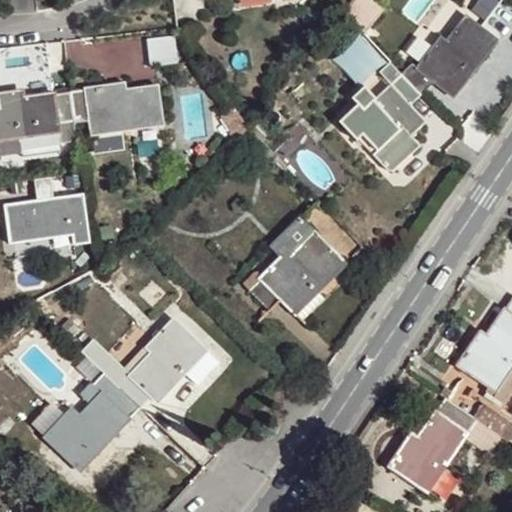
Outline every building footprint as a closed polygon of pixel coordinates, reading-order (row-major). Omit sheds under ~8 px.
[(378,0),(348,0),(342,9),(361,29),(385,6),(378,0)] [(410,60),(399,70),(420,91),(433,79),(453,93),(497,38),(466,14),(442,43),(437,40),(416,64),(410,60)] [(174,35),(147,39),(149,53),(151,66),(178,62),(174,35)] [(409,102),(420,91),(399,70),(389,60),(378,70),(391,84),(376,98),(366,86),(353,98),(358,104),(339,121),(354,137),(351,139),(353,142),(356,139),(380,162),(390,171),(419,143),(410,133),(425,117),(409,102)] [(71,92),(76,121),(90,119),(93,135),(165,124),(159,86),(119,92),(118,85),(71,92)] [(59,124),(76,121),(71,92),(17,100),(15,94),(0,96),(0,155),(27,152),(24,139),(60,134),(59,124)] [(34,199),(2,204),(8,244),(71,234),(73,244),(91,241),(83,192),(53,197),(49,176),(31,179),(34,199)] [(281,256),(258,277),(247,288),(270,311),(282,300),(303,321),(326,300),(318,291),(344,265),(314,232),(284,260),(281,256)] [(247,288),(258,277),(252,270),(240,282),(247,288)] [(511,306),(502,323),(487,345),(481,341),(464,366),(495,386),(492,390),(511,402),(511,400),(511,306)] [(107,371),(142,404),(152,393),(158,398),(192,365),(200,373),(217,356),(176,315),(153,338),(158,343),(130,371),(118,360),(107,371)] [(81,467),(142,404),(107,371),(96,381),(105,389),(54,441),(81,467)] [(473,414),(449,398),(419,442),(412,437),(403,451),(394,465),(443,498),(459,473),(449,466),(469,434),(493,452),(504,436),(493,427),(473,414)] [(485,398),(473,414),(493,427),(504,411),(485,398)]
